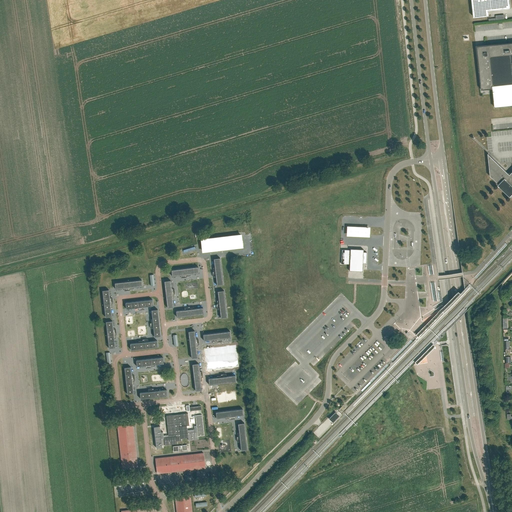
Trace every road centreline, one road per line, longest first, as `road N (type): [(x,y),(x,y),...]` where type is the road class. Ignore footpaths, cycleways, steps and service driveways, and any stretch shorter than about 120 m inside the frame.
road 1 (unclassified): [(222,511),(320,412),(331,361),(378,312),(390,176),(412,161)]
road 2 (secondary): [(430,159),(471,440),(490,502)]
road 3 (secondary): [(490,502),(443,157)]
road 4 (secondary): [(411,0),(430,159)]
road 5 (secondary): [(443,157),(425,0)]
